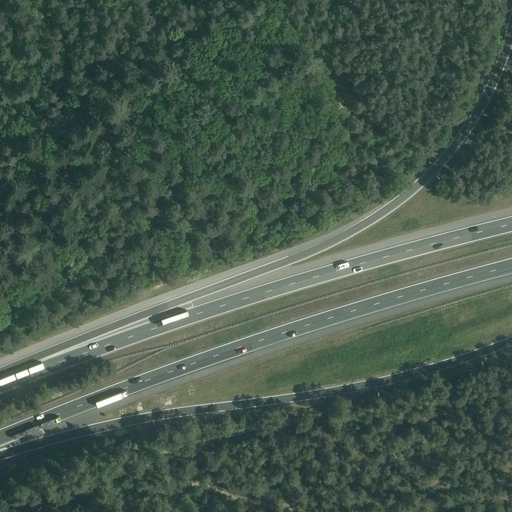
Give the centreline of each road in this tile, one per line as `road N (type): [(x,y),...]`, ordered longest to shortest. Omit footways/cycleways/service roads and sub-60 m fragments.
road 1 (motorway): [(511,26),(466,130),(393,205),(301,253),(0,375)]
road 2 (motorway): [(0,438),(175,369),(511,265)]
road 3 (motorway): [(511,224),(227,303),(0,385)]
road 4 (motorway): [(0,449),(106,423),(391,380),(511,341)]
road 5 (track): [(311,511),(192,484),(168,511)]
